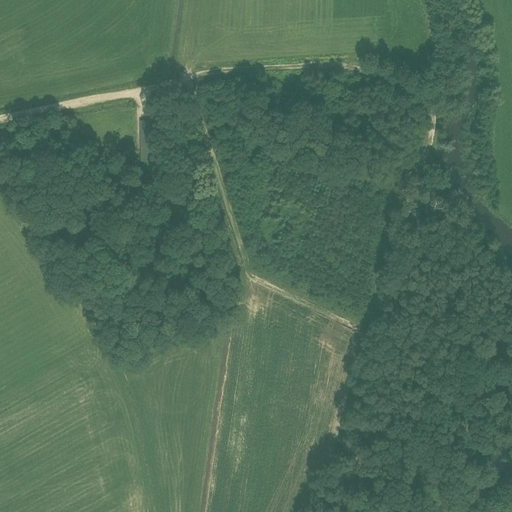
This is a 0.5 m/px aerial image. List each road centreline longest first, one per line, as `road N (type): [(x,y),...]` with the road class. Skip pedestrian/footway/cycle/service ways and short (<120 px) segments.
road 1 (track): [(360,343),(374,325),(401,182),(422,153),(432,119),(414,91),(344,67),(186,80),(245,279)]
road 2 (track): [(186,80),(0,118)]
